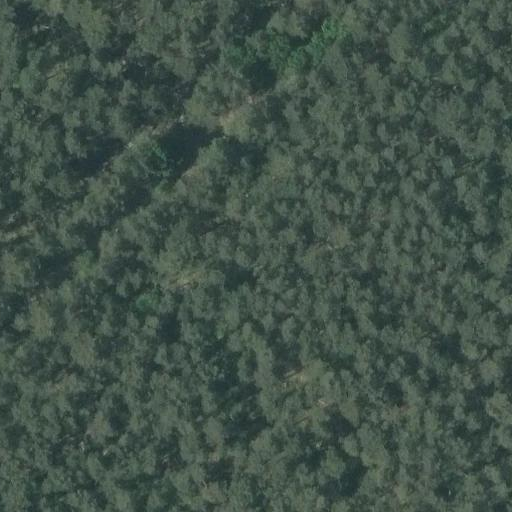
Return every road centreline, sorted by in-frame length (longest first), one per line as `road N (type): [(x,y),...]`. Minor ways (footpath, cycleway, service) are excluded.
road 1 (track): [(192,147),(52,277),(0,344)]
road 2 (track): [(348,0),(192,147)]
road 3 (track): [(116,0),(167,70),(192,147)]
